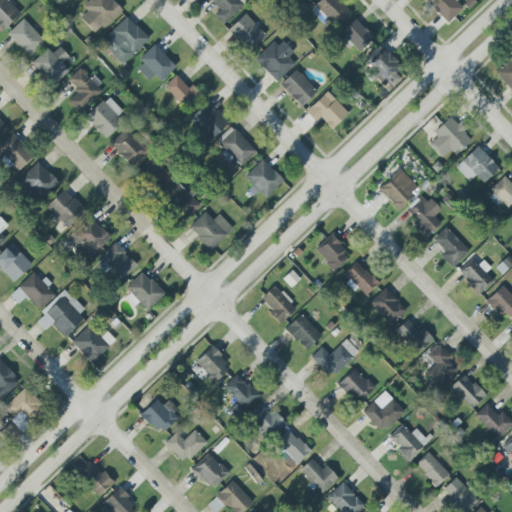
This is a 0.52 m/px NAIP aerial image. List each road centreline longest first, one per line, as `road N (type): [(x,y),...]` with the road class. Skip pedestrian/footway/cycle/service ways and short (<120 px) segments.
road 1 (tertiary): [(3,511),(511,22)]
road 2 (tertiary): [(503,0),(0,483)]
road 3 (residential): [(0,74),(414,511)]
road 4 (residential): [(157,0),(511,376)]
road 5 (residential): [(0,314),(187,511)]
road 6 (residential): [(382,0),(511,137)]
